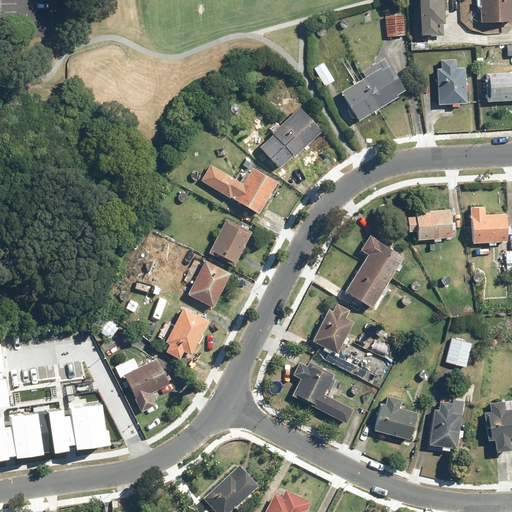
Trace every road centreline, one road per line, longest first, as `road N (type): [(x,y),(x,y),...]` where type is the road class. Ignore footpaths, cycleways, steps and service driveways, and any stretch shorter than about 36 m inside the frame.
road 1 (residential): [(226,401),(309,225),(333,197),(399,160),(511,150)]
road 2 (residential): [(226,401),(389,487),(465,502),(511,501)]
road 3 (residential): [(0,491),(139,469),(178,448),(226,401)]
